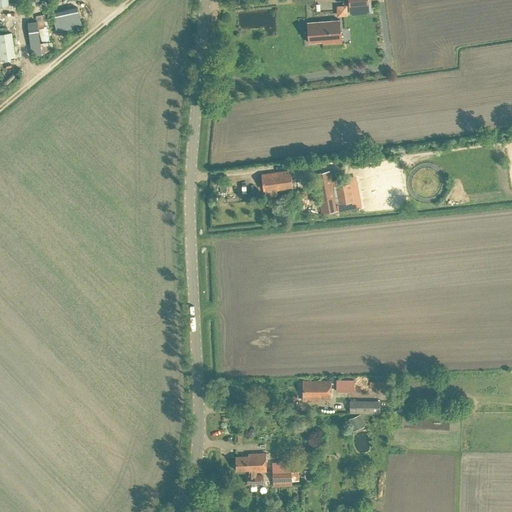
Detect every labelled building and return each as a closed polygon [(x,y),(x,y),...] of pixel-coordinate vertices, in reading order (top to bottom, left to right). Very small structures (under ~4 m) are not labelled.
[(79,9),(49,15),(52,26),(54,33),(77,28),(76,21),(81,20),(79,9)] [(45,14),(36,16),(36,20),(39,43),(51,41),(45,14)] [(340,20),(307,22),(308,42),(323,41),(323,44),(342,43),(340,20)] [(0,33),(0,57),(0,59),(15,57),(12,32),(0,33)] [(290,171),(274,173),(274,174),(263,176),(264,190),(276,188),(276,190),(292,188),(290,171)] [(314,174),(321,213),(338,210),(331,171),(314,174)] [(351,182),(336,185),(339,204),(354,201),(351,182)] [(336,391),(354,391),(354,379),(336,379),(336,391)] [(304,381),(304,400),(317,400),(317,398),(330,398),(330,381),(304,381)] [(380,400),(349,400),(349,413),(380,413),(380,400)] [(363,414),(350,419),(354,431),(368,426),(363,414)] [(250,476),(247,476),(248,483),(263,483),(263,475),(256,475),(256,471),(266,471),(266,453),(248,453),(249,455),(235,456),(236,470),(250,469),(250,476)] [(291,461),(272,462),(273,487),(292,486),(292,481),(298,481),(298,471),(291,471),(291,461)]
